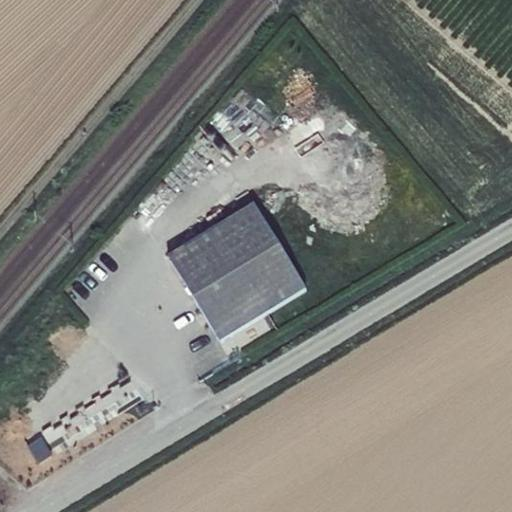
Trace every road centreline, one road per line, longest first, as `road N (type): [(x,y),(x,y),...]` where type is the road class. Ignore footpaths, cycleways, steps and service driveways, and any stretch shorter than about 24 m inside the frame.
road 1 (residential): [(511,229),(30,511)]
road 2 (track): [(195,0),(0,230)]
